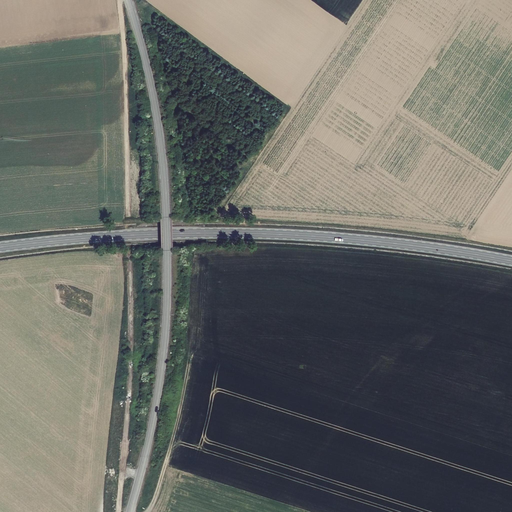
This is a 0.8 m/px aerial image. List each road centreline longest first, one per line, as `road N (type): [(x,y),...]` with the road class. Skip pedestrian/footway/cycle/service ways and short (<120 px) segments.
road 1 (tertiary): [(129,511),(161,367),(166,252),(158,126),(127,0)]
road 2 (primary): [(0,247),(264,233),(511,260)]
road 3 (track): [(129,254),(130,380),(118,511)]
road 4 (track): [(120,0),(129,212)]
